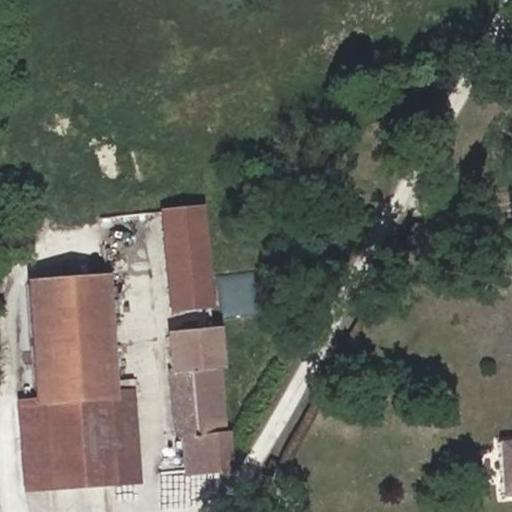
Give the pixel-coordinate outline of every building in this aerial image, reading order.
[(202,202),(159,206),(169,303),(212,299),(202,202)] [(20,396),(27,480),(47,478),(48,481),(115,475),(108,388),(113,388),(103,271),(26,277),(36,394),(20,396)] [(212,326),(167,330),(170,364),(194,361),(200,416),(182,418),(183,427),(186,466),(227,462),(212,326)] [(170,364),(168,364),(175,428),(183,427),(182,418),(200,416),(194,361),(170,364)] [(108,388),(115,475),(140,473),(133,386),(113,388),(108,388)] [(511,493),(511,438),(495,440),(499,495),(511,493)]
